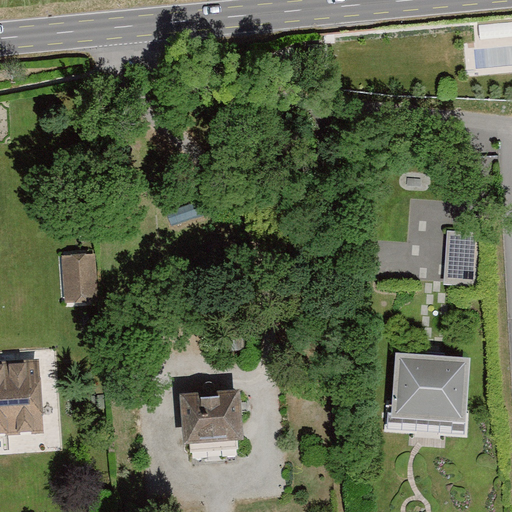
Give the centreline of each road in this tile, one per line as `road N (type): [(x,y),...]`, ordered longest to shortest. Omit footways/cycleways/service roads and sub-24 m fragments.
road 1 (residential): [(511,125),(204,93),(139,71),(114,51),(109,28)]
road 2 (primary): [(109,28),(412,0)]
